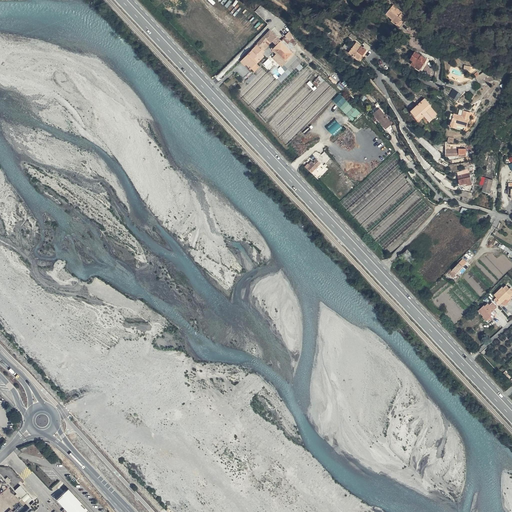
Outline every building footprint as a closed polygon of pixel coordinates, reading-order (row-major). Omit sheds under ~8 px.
[(401,20),(405,22),(408,24),(409,22),(409,21),(398,13),(398,12),(388,5),(382,14),(388,19),(387,20),(393,24),(394,23),(398,25),(401,20)] [(269,39),(274,34),(271,30),(257,43),(262,49),(267,44),(265,42),(269,39)] [(277,37),(274,34),(269,39),(271,42),(273,41),(277,37)] [(282,42),(277,37),(273,41),(279,47),(283,43),(282,42)] [(287,38),(282,42),(283,43),(292,52),(296,48),(287,38)] [(359,56),(366,47),(357,40),(350,49),(359,56)] [(257,43),(256,43),(240,58),(250,68),(251,67),(256,62),(258,63),(265,56),(263,54),(264,52),(262,49),(257,43)] [(279,47),(278,48),(290,60),(295,55),(292,52),(283,43),(279,47)] [(413,46),(408,53),(410,54),(408,57),(417,63),(424,53),(413,46)] [(276,50),(288,62),(290,60),(278,48),(276,50)] [(424,53),(417,63),(420,65),(426,55),(424,53)] [(251,67),(255,71),(260,66),(258,63),(256,62),(251,67)] [(483,71),(476,76),(478,79),(485,74),(483,71)] [(458,98),(462,92),(453,87),(449,93),(458,98)] [(333,100),(353,120),(361,112),(340,92),(333,100)] [(406,108),(408,110),(415,116),(421,110),(426,115),(434,107),(419,93),(415,98),(414,97),(409,92),(406,96),(412,101),(406,108)] [(455,120),(457,115),(464,117),(467,103),(460,101),(459,108),(448,105),(446,112),(449,113),(448,118),(455,120)] [(377,103),(373,106),(391,128),(392,129),(395,127),(377,103)] [(391,128),(373,106),(371,107),(388,129),(391,128)] [(327,127),(335,136),(344,127),(336,119),(327,127)] [(418,126),(423,130),(427,127),(422,122),(418,126)] [(458,149),(466,150),(466,139),(449,137),(449,140),(443,140),(443,146),(458,147),(458,149)] [(313,161),(307,167),(312,173),(323,162),(319,157),(316,160),(317,160),(315,162),(313,161)] [(322,163),(313,173),(319,178),(328,169),(322,163)] [(471,172),(469,172),(459,175),(461,183),(468,181),(469,184),(474,182),(471,172)] [(479,176),(478,182),(482,183),(482,185),(481,187),(488,189),(491,179),(485,178),(482,177),(479,176)] [(412,253),(407,248),(400,254),(405,259),(412,253)] [(412,253),(405,259),(408,263),(416,256),(413,252),(412,253)] [(453,267),(457,271),(461,266),(457,263),(453,267)] [(453,275),(457,271),(453,267),(448,272),(453,275)] [(496,297),(493,300),(498,303),(500,302),(500,301),(505,298),(506,299),(511,292),(511,289),(510,287),(509,288),(506,284),(503,287),(502,286),(493,294),(496,297)] [(511,317),(511,316),(502,306),(498,303),(493,300),(509,319),(511,317)] [(481,317),(484,320),(489,315),(487,313),(495,306),(491,302),(488,304),(487,303),(485,304),(484,303),(477,310),(483,316),(481,317)] [(16,490),(25,500),(14,509),(9,510),(7,511),(31,511),(34,510),(28,503),(34,498),(21,484),(15,489),(2,473),(0,474),(0,495),(0,493),(0,492),(5,499),(16,490)] [(71,491),(68,487),(57,499),(59,501),(71,491)] [(90,511),(71,491),(59,501),(69,511),(90,511)]
